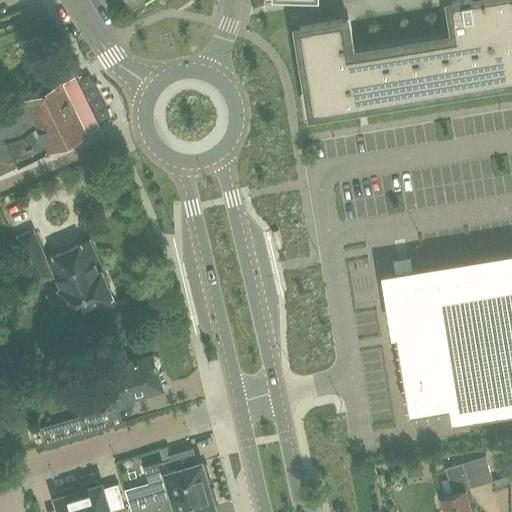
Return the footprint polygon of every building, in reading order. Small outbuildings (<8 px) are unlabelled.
[(487,82),(486,74),(494,73),(495,80),(511,77),(511,0),(463,0),(452,2),(456,29),(356,45),(351,16),(343,18),(343,20),(300,27),(301,32),(307,31),(310,49),(304,50),(307,73),(314,72),(317,89),(310,90),(314,111),(357,103),(365,101),(366,102),(369,101),(368,95),(377,93),(378,100),(398,96),(397,90),(406,88),(408,95),(428,92),(427,85),(436,83),(437,90),(487,82)] [(0,175),(23,164),(22,160),(34,154),(36,158),(36,157),(42,155),(50,151),(50,152),(88,133),(87,132),(63,82),(62,80),(32,95),(32,93),(0,106),(0,175)] [(90,241),(46,259),(33,230),(19,236),(39,280),(55,273),(75,320),(116,302),(90,241)] [(395,273),(388,274),(398,335),(410,412),(450,405),(452,420),(511,410),(511,253),(414,270),(411,255),(402,257),(392,259),(395,273)] [(112,393),(103,395),(108,410),(136,402),(134,396),(147,391),(147,390),(162,386),(158,371),(159,371),(158,368),(160,364),(158,359),(154,357),(153,354),(105,368),(112,393)] [(93,433),(87,416),(42,429),(47,447),(93,433)] [(447,467),(455,492),(442,496),(446,511),(472,511),(465,490),(470,488),(470,487),(493,480),(485,455),(447,467)] [(167,497),(209,484),(208,481),(212,479),(207,464),(203,465),(202,461),(174,470),(171,458),(144,466),(151,489),(163,485),(167,497)] [(83,489),(79,490),(85,511),(127,511),(126,506),(110,510),(102,483),(98,484),(97,480),(82,485),(83,489)] [(209,484),(167,497),(170,509),(161,511),(200,511),(216,507),(215,503),(219,502),(214,487),(210,488),(209,484)] [(74,487),(59,492),(60,496),(56,497),(60,511),(85,511),(79,490),(75,491),(74,487)]
